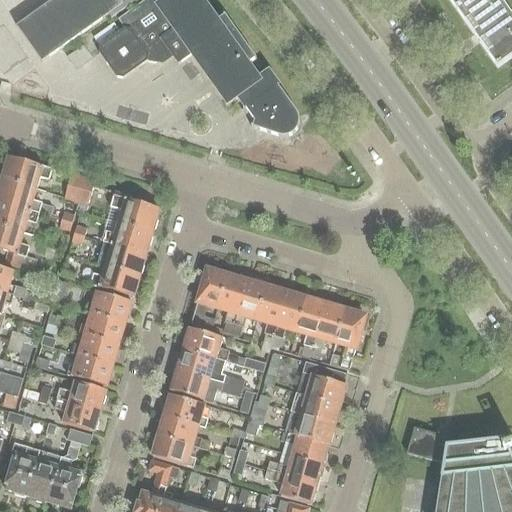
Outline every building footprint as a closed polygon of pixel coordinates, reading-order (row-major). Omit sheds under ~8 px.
[(56,0),(16,28),(42,64),(61,50),(106,18),(109,21),(111,20),(138,0),(56,0)] [(146,0),(118,21),(124,30),(100,48),(99,55),(116,79),(123,80),(147,63),(155,64),(169,54),(178,66),(191,56),(227,107),(237,100),(245,111),(245,110),(254,123),(253,128),(251,128),(251,129),(279,138),(281,139),(284,139),(286,138),(289,138),(291,136),(294,135),(296,133),(297,131),(298,129),(298,128),(299,126),(299,124),(299,123),(299,120),(298,118),(298,116),(297,115),(278,87),(279,87),(269,73),(259,80),(249,65),(255,61),(255,62),(256,61),(224,16),(223,17),(224,18),(218,22),(202,0),(166,0),(162,3),(160,0),(146,0)] [(448,0),(456,11),(472,0),(448,0)] [(511,19),(498,0),(472,0),(456,11),(497,69),(511,58),(511,19)] [(100,48),(120,34),(113,25),(112,26),(93,39),(100,48)] [(67,58),(66,59),(76,71),(92,59),(83,47),(67,58)] [(48,182),(52,171),(10,159),(7,169),(5,169),(2,178),(4,180),(3,181),(38,191),(42,180),(48,182)] [(83,179),(71,176),(68,185),(64,201),(76,205),(83,179)] [(92,192),(93,188),(95,183),(83,179),(76,205),(78,205),(88,208),(92,192)] [(38,191),(3,181),(3,184),(0,184),(0,185),(0,203),(40,216),(50,219),(53,209),(42,206),(43,205),(35,203),(38,191)] [(112,204),(110,209),(121,212),(118,223),(152,233),(153,231),(155,230),(157,221),(156,220),(159,210),(132,202),(133,199),(115,193),(112,204)] [(40,216),(0,203),(0,227),(26,235),(29,224),(37,226),(40,216)] [(78,205),(76,213),(80,215),(82,215),(86,214),(88,208),(78,205)] [(63,214),(61,222),(72,226),(74,217),(63,214)] [(72,226),(61,222),(59,230),(70,233),(72,226)] [(107,232),(104,243),(145,255),(148,247),(150,246),(153,238),(151,236),(152,233),(118,223),(114,235),(107,232)] [(0,251),(7,254),(4,265),(3,267),(34,275),(38,262),(27,259),(30,249),(22,246),(26,235),(0,227),(0,251)] [(87,230),(77,227),(74,237),(84,240),(87,230)] [(84,240),(74,237),(72,243),(82,246),(84,240)] [(104,243),(101,253),(108,256),(105,267),(139,277),(139,275),(142,275),(144,266),(143,264),(145,255),(104,243)] [(94,276),(91,287),(131,299),(131,300),(132,300),(135,290),(137,289),(140,281),(138,279),(139,277),(105,267),(101,278),(94,276)] [(0,294),(13,298),(22,301),(25,291),(16,289),(11,287),(15,274),(0,269),(0,294)] [(201,292),(191,326),(191,327),(212,333),(215,322),(204,318),(207,310),(217,313),(228,276),(206,269),(201,285),(203,286),(202,290),(200,289),(199,291),(201,292)] [(77,274),(64,270),(62,279),(74,282),(77,274)] [(223,334),(231,337),(247,281),(246,283),(242,282),(243,280),(228,276),(217,313),(227,316),(225,325),(223,334)] [(246,322),(256,325),(267,287),(252,283),(251,285),(247,283),(248,281),(247,281),(231,337),(240,340),(243,330),(244,330),(246,322)] [(269,356),(271,349),(286,293),(285,295),(281,293),(282,292),(267,287),(256,325),(266,328),(264,336),(265,336),(261,354),(269,356)] [(22,301),(36,305),(39,296),(39,295),(25,291),(22,301)] [(286,333),(295,336),(306,298),(291,294),(291,296),(286,295),(287,293),(286,293),(271,349),(280,351),(282,341),(283,341),(286,333)] [(6,304),(8,305),(11,306),(13,298),(0,294),(0,317),(2,318),(6,304)] [(92,305),(89,315),(125,326),(131,305),(131,304),(121,301),(96,294),(92,305)] [(55,295),(52,305),(53,306),(65,309),(68,299),(66,299),(55,295)] [(306,298),(295,336),(305,339),(303,348),(304,348),(301,359),(310,361),(326,304),(325,304),(325,306),(321,305),(321,303),(306,298)] [(36,305),(22,301),(20,309),(34,313),(36,305)] [(326,304),(310,361),(318,364),(322,353),(325,345),(335,348),(347,311),(330,306),(330,308),(326,306),(326,305),(326,304)] [(347,311),(335,348),(344,351),(342,359),(339,370),(349,373),(359,338),(361,339),(361,337),(359,336),(361,332),(362,333),(367,317),(347,311)] [(89,315),(83,336),(119,346),(125,326),(89,315)] [(50,317),(47,326),(58,329),(59,329),(62,320),(50,317)] [(182,350),(182,351),(184,351),(193,354),(225,364),(236,367),(243,369),(246,361),(239,359),(229,356),(230,354),(220,351),(223,340),(199,333),(190,331),(188,331),(183,346),(185,346),(184,350),(182,350)] [(12,333),(9,342),(24,346),(26,337),(12,333)] [(83,336),(77,357),(113,367),(119,346),(83,336)] [(55,341),(44,338),(41,347),(53,350),(55,341)] [(24,346),(9,342),(7,352),(21,356),(24,346)] [(32,348),(24,346),(21,356),(29,358),(32,348)] [(181,374),(223,386),(243,392),(245,383),(222,376),(225,364),(193,354),(184,351),(179,367),(182,368),(181,374)] [(333,356),(330,367),(339,370),(342,359),(333,356)] [(77,357),(71,378),(97,386),(106,389),(113,367),(77,357)] [(49,363),(37,360),(35,368),(47,371),(49,363)] [(263,374),(265,366),(246,361),(243,369),(263,374)] [(344,387),(347,377),(305,364),(296,395),(341,408),(341,407),(339,407),(340,403),(342,403),(346,388),(344,387)] [(0,374),(0,375),(0,384),(21,390),(23,381),(0,374)] [(172,393),(181,396),(205,403),(208,392),(217,395),(217,394),(240,400),(240,399),(243,392),(223,386),(181,374),(179,378),(176,377),(172,393)] [(266,377),(264,386),(274,389),(276,380),(266,377)] [(105,393),(96,390),(74,383),(71,394),(60,391),(57,401),(100,414),(101,413),(99,413),(101,406),(104,405),(106,398),(104,395),(105,393)] [(21,390),(0,384),(0,394),(6,396),(18,400),(21,390)] [(40,396),(49,399),(52,390),(43,388),(40,396)] [(251,403),(253,395),(246,393),(244,401),(251,403)] [(336,423),(341,408),(296,395),(291,414),(333,426),(334,422),(336,423)] [(6,396),(4,402),(16,406),(18,400),(6,396)] [(47,407),(49,399),(40,396),(38,404),(47,407)] [(206,408),(179,400),(170,397),(164,418),(163,417),(163,418),(200,428),(200,429),(205,431),(208,421),(203,419),(206,408)] [(259,400),(258,404),(269,407),(271,400),(269,400),(260,397),(259,400)] [(62,425),(84,431),(93,434),(94,431),(96,430),(99,423),(97,421),(99,414),(100,414),(57,401),(54,411),(65,414),(62,425)] [(249,420),(249,423),(259,427),(262,427),(269,407),(258,404),(255,403),(249,420)] [(10,414),(7,423),(15,426),(18,416),(16,416),(10,414)] [(287,436),(327,447),(329,447),(334,432),(332,431),(333,427),(335,428),(335,427),(333,426),(291,414),(285,435),(287,436)] [(18,416),(15,426),(29,430),(31,420),(18,416)] [(202,441),(197,440),(200,429),(200,428),(163,418),(164,418),(159,437),(157,437),(194,449),(199,451),(202,441)] [(245,435),(256,439),(259,427),(249,423),(245,435)] [(49,425),(46,435),(54,437),(57,428),(49,425)] [(227,436),(239,439),(243,429),(230,425),(227,436)] [(511,511),(511,458),(509,450),(511,448),(511,444),(507,446),(505,441),(446,448),(438,446),(440,437),(414,430),(406,456),(443,466),(441,480),(436,511),(511,511)] [(70,431),(67,442),(71,443),(81,446),(89,449),(89,448),(88,447),(91,439),(92,439),(92,438),(70,431)] [(325,454),(327,447),(287,436),(285,444),(293,447),(290,458),(321,467),(322,464),(325,463),(327,457),(325,454)] [(151,458),(161,461),(193,471),(196,462),(191,461),(194,449),(157,437),(157,438),(158,438),(153,458),(152,457),(151,458)] [(231,438),(228,449),(236,451),(239,440),(231,438)] [(202,441),(199,451),(208,453),(210,444),(202,441)] [(71,443),(69,449),(79,452),(81,446),(71,443)] [(5,493),(26,500),(40,454),(14,446),(12,454),(16,455),(5,493)] [(58,468),(47,506),(48,506),(50,503),(55,504),(54,508),(67,511),(72,511),(75,504),(73,503),(76,494),(78,495),(83,477),(84,472),(82,472),(80,476),(69,473),(72,463),(76,461),(79,452),(69,449),(67,456),(62,460),(61,459),(61,460),(58,468)] [(223,457),(234,460),(236,451),(228,449),(226,449),(223,457)] [(248,455),(240,452),(237,462),(245,465),(248,455)] [(33,502),(47,506),(58,468),(61,460),(40,454),(26,500),(27,500),(29,496),(33,498),(33,502)] [(321,467),(290,458),(287,469),(269,464),(267,472),(316,487),(318,479),(320,478),(322,472),(321,469),(321,467)] [(158,511),(163,498),(168,479),(171,469),(160,465),(151,462),(150,463),(152,464),(149,472),(148,472),(147,472),(157,475),(151,497),(142,494),(139,505),(137,504),(134,511),(158,511)] [(245,465),(237,462),(234,475),(242,477),(245,465)] [(177,481),(180,471),(171,469),(168,479),(177,481)] [(220,469),(217,478),(225,480),(228,479),(230,472),(220,469)] [(284,487),(280,498),(310,507),(311,504),(313,503),(315,496),(314,494),(316,487),(267,472),(264,481),(284,487)] [(200,477),(191,474),(187,486),(196,489),(200,477)] [(219,482),(210,480),(207,492),(216,495),(219,482)] [(249,492),(239,490),(236,502),(245,504),(249,492)] [(259,495),(256,508),(265,510),(268,498),(259,495)] [(163,498),(158,511),(179,511),(182,504),(163,498)] [(280,502),(277,511),(286,511),(289,505),(280,502)]
